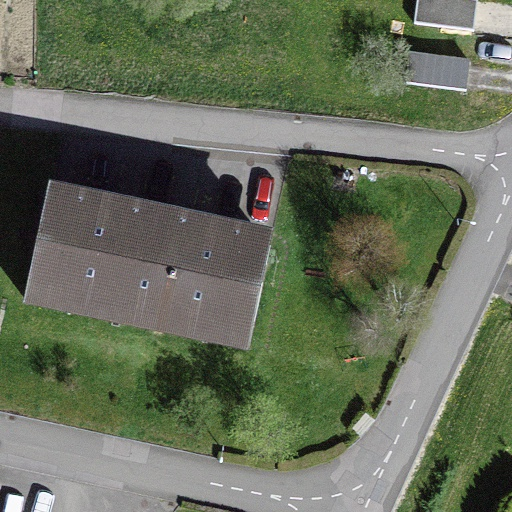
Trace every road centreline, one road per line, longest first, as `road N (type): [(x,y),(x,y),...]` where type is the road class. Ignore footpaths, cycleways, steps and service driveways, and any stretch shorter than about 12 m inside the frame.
road 1 (residential): [(372,511),(511,199)]
road 2 (residential): [(269,511),(0,450)]
